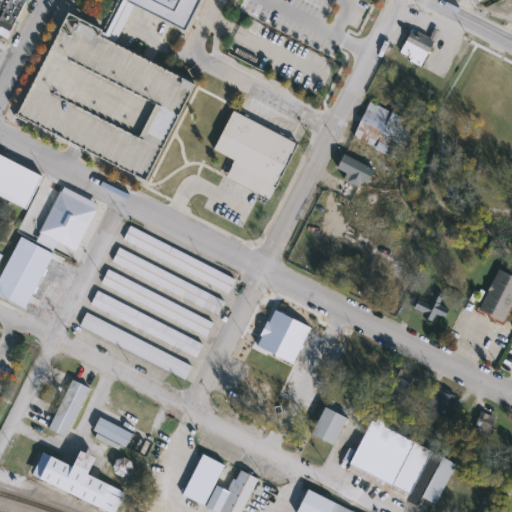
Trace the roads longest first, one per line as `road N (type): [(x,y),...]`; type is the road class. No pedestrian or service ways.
road 1 (residential): [(52,340),(380,511)]
road 2 (residential): [(398,0),(260,271)]
road 3 (residential): [(260,271),(0,136)]
road 4 (residential): [(511,398),(260,271)]
road 5 (residential): [(260,271),(175,452)]
road 6 (residential): [(121,200),(52,340)]
